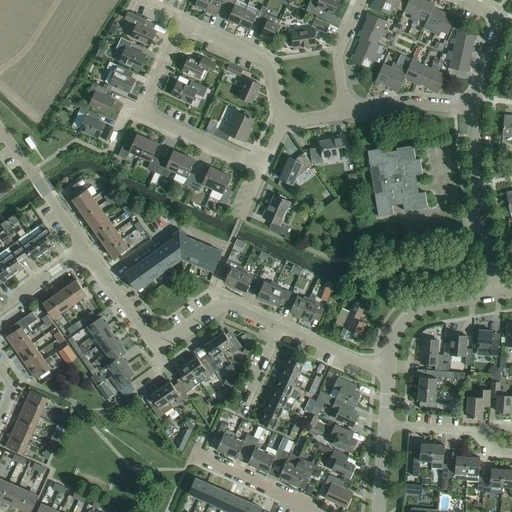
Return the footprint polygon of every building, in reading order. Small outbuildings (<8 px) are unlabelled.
[(205,11),(210,0),(196,0),(194,6),(205,11)] [(226,9),(229,0),(210,0),(205,11),(216,15),(220,7),(226,9)] [(229,0),(226,9),(231,12),(227,20),(238,25),(247,4),(245,10),(234,5),(236,0),(229,0)] [(335,10),(339,0),(318,0),(318,3),(310,0),(307,8),(319,14),(321,9),(332,14),(334,10),(335,10)] [(373,7),(389,14),(393,6),(401,10),(403,6),(399,4),(388,0),(375,0),(375,2),(373,7)] [(413,20),(422,0),(408,0),(407,3),(404,11),(412,14),(410,18),(413,20)] [(424,0),(422,0),(413,20),(417,22),(419,17),(426,21),(427,21),(433,7),(434,4),(429,2),(424,0)] [(259,24),(264,12),(247,4),(238,25),(249,30),(253,21),(259,24)] [(426,21),(425,23),(426,23),(433,27),(431,31),(435,33),(444,12),(437,9),(433,7),(427,21),(426,21)] [(125,18),(131,20),(137,23),(131,36),(150,45),(156,31),(143,25),(146,19),(128,11),(125,17),(125,18)] [(271,40),(275,31),(278,25),(281,19),(270,14),(264,12),(259,24),(264,26),(260,35),(271,40)] [(448,34),(451,26),(455,17),(444,12),(435,33),(438,34),(440,30),(448,34)] [(386,20),(370,13),(365,25),(385,34),(387,30),(383,28),(386,20)] [(326,31),(329,24),(315,18),(312,25),(326,31)] [(362,31),(360,36),(362,37),(376,43),(379,36),(384,38),(385,34),(365,25),(362,31)] [(294,48),(303,47),(316,45),(313,28),(291,31),(294,48)] [(472,47),(475,35),(457,31),(455,39),(451,38),(450,42),(472,47)] [(139,69),(145,55),(130,48),(132,42),(121,37),(116,48),(124,52),(120,60),(135,67),(133,71),(134,71),(135,67),(139,69)] [(360,42),(357,49),(378,57),(380,54),(376,52),(379,45),(379,44),(376,43),(362,37),(360,42)] [(437,41),(434,47),(440,49),(443,43),(437,41)] [(448,54),(470,59),(471,52),(472,47),(455,43),(453,51),(448,50),(448,54)] [(355,55),(352,60),(357,62),(369,67),(372,59),(376,61),(378,57),(357,49),(355,55)] [(467,71),(470,59),(448,54),(447,58),(451,59),(450,68),(467,71)] [(416,81),(423,65),(415,62),(417,57),(413,56),(405,73),(406,74),(405,76),(416,81)] [(436,66),(439,58),(435,56),(432,61),(433,62),(432,64),(430,68),(423,65),(416,81),(427,86),(436,66)] [(215,63),(202,57),(200,62),(188,57),(182,70),(200,78),(205,65),(213,68),(215,63)] [(225,69),(228,64),(220,60),(218,66),(225,69)] [(110,69),(105,81),(110,83),(109,84),(119,88),(128,93),(135,79),(131,77),(133,72),(121,66),(112,62),(110,61),(107,67),(110,69)] [(240,75),(242,69),(229,63),(226,69),(240,75)] [(387,85),(396,64),(392,63),(391,67),(383,63),(375,80),(387,85)] [(399,90),(405,76),(406,74),(405,73),(398,70),(400,66),(396,64),(387,85),(399,90)] [(436,66),(427,86),(433,89),(438,91),(446,75),(438,71),(440,67),(436,66)] [(252,103),(261,84),(246,77),(237,96),(252,103)] [(207,87),(200,84),(191,80),(189,86),(178,81),(171,95),(191,103),(195,93),(203,97),(207,87)] [(105,89),(93,83),(90,88),(95,91),(89,104),(109,113),(115,99),(103,94),(105,89)] [(98,137),(104,123),(91,117),(94,112),(81,106),(78,112),(86,115),(80,129),(98,137)] [(215,128),(212,134),(227,141),(230,134),(246,141),(250,133),(248,132),(254,119),(249,117),(251,113),(245,110),(243,114),(234,110),(225,132),(215,128)] [(221,127),(225,116),(218,114),(214,125),(221,127)] [(505,114),(503,135),(511,136),(511,114),(505,114)] [(140,155),(148,139),(137,134),(131,146),(124,143),(118,155),(126,159),(127,156),(132,158),(134,153),(140,155)] [(348,155),(346,144),(345,134),(334,136),(335,138),(319,141),(321,148),(319,148),(318,147),(309,148),(312,164),(323,162),(322,157),(337,154),(337,157),(348,155)] [(29,136),(25,139),(32,149),(36,146),(29,136)] [(155,172),(160,159),(153,156),(159,143),(148,139),(140,155),(151,160),(147,168),(155,172)] [(415,159),(413,145),(414,145),(396,148),(397,150),(383,152),(382,147),(367,150),(374,193),(378,216),(379,216),(393,213),(393,214),(392,204),(399,203),(399,202),(403,201),(404,210),(428,206),(427,206),(425,192),(425,191),(418,193),(415,175),(423,173),(422,173),(420,159),(420,158),(415,159)] [(176,172),(184,155),(173,150),(168,162),(160,159),(155,172),(167,177),(171,169),(176,172)] [(312,164),(304,153),(295,159),(289,157),(285,166),(280,170),(282,173),(280,179),(292,184),(296,176),(312,164)] [(176,172),(173,179),(184,184),(184,185),(191,188),(197,175),(189,172),(195,160),(184,155),(176,172)] [(213,188),(220,171),(210,166),(204,179),(197,175),(191,188),(198,191),(202,183),(213,188)] [(228,204),(228,203),(233,192),(226,188),(231,176),(220,171),(213,188),(224,193),(220,201),(228,204)] [(78,207),(93,197),(87,189),(72,199),(78,207)] [(280,223),(289,201),(284,199),(275,195),(268,210),(266,209),(263,217),(272,221),(269,227),(286,235),(289,228),(280,223)] [(84,216),(99,205),(93,197),(78,207),(84,216)] [(136,200),(130,202),(134,211),(139,209),(136,200)] [(90,224),(105,214),(99,205),(84,216),(90,224)] [(96,232),(111,222),(105,214),(90,224),(96,232)] [(55,238),(43,222),(38,225),(42,231),(32,238),(43,254),(53,247),(50,242),(55,238)] [(102,241),(117,231),(111,222),(96,232),(102,241)] [(214,271),(221,254),(222,251),(185,236),(186,233),(179,230),(172,235),(174,237),(124,272),(126,275),(137,290),(182,258),(214,271)] [(108,249),(123,239),(117,231),(102,241),(108,249)] [(43,254),(32,238),(28,232),(13,243),(21,253),(26,250),(33,261),(43,254)] [(7,245),(12,242),(7,235),(3,239),(7,245)] [(114,258),(128,247),(123,239),(108,249),(114,258)] [(14,275),(24,268),(16,257),(21,253),(13,243),(8,246),(12,252),(2,258),(14,275)] [(14,275),(2,258),(0,255),(0,275),(4,281),(14,275)] [(225,264),(220,275),(226,278),(224,281),(229,284),(228,286),(234,289),(243,269),(244,266),(228,259),(225,264)] [(253,290),(258,279),(247,273),(248,271),(243,269),(234,289),(240,291),(241,289),(246,291),(248,288),(253,290)] [(78,300),(79,300),(87,294),(77,279),(68,285),(78,300)] [(270,284),(258,279),(253,290),(259,293),(257,296),(262,298),(261,301),(267,303),(276,284),(271,281),(270,284)] [(286,305),(291,293),(280,288),(281,286),(276,284),(267,303),(273,306),(274,303),(279,306),(281,302),(286,305)] [(70,306),(78,300),(68,285),(60,291),(70,306)] [(331,290),(325,288),(321,299),(327,301),(331,290)] [(61,312),(70,306),(60,291),(51,297),(61,312)] [(302,298),(291,293),(286,305),(292,307),(290,311),(295,313),(294,315),(300,318),(309,298),(308,298),(303,296),(302,298)] [(309,298),(300,318),(307,321),(308,318),(312,320),(314,317),(319,319),(323,310),(324,308),(318,306),(320,302),(314,300),(316,295),(311,293),(308,298),(309,298)] [(53,318),(61,312),(51,297),(43,303),(48,311),(53,318)] [(358,320),(366,303),(356,299),(351,311),(342,307),(335,323),(343,327),(339,336),(356,343),(359,338),(357,337),(359,333),(360,334),(366,323),(358,320)] [(14,331),(6,336),(12,345),(27,334),(32,331),(28,325),(37,318),(32,311),(10,326),(14,331)] [(83,325),(87,322),(92,319),(88,314),(84,317),(80,320),(83,325)] [(104,322),(100,316),(92,322),(87,325),(94,334),(108,324),(106,321),(104,322)] [(75,331),(79,327),(83,325),(80,320),(71,326),(75,331)] [(100,343),(113,334),(110,329),(111,328),(108,324),(94,334),(100,343)] [(60,330),(66,340),(72,336),(66,327),(60,330)] [(497,355),(498,350),(499,340),(492,339),(492,330),(479,329),(478,339),(477,354),(490,355),(497,355)] [(230,340),(224,331),(214,338),(223,351),(228,348),(232,353),(242,346),(235,336),(230,340)] [(18,353),(33,343),(27,334),(12,345),(18,353)] [(117,339),(113,334),(100,343),(106,352),(121,342),(118,338),(117,339)] [(471,365),(471,358),(472,348),(466,348),(467,335),(451,334),(449,354),(465,355),(465,364),(471,365)] [(74,348),(78,346),(72,336),(68,339),(71,343),(74,348)] [(215,371),(220,368),(217,364),(222,360),(218,355),(223,351),(214,338),(204,345),(210,353),(205,357),(215,371)] [(442,370),(442,365),(443,354),(437,354),(438,340),(423,339),(421,363),(437,364),(437,370),(442,370)] [(121,355),(126,352),(122,346),(123,346),(121,342),(106,352),(112,361),(113,361),(121,355)] [(24,361),(39,351),(33,343),(18,353),(24,361)] [(67,345),(59,350),(63,357),(71,351),(67,345)] [(80,357),(84,354),(78,346),(74,348),(80,357)] [(30,370),(45,360),(39,351),(24,361),(30,370)] [(125,360),(121,355),(113,361),(112,361),(108,364),(114,373),(129,363),(126,359),(125,360)] [(200,360),(197,356),(187,363),(200,382),(210,375),(215,371),(205,357),(200,360)] [(304,363),(290,357),(288,363),(284,361),(282,367),(285,368),(299,374),(302,368),(307,371),(311,362),(305,359),(304,363)] [(36,378),(37,377),(44,373),(51,368),(45,360),(30,370),(36,378)] [(94,368),(90,363),(87,366),(93,375),(96,373),(99,371),(96,367),(94,368)] [(119,391),(132,382),(128,377),(134,373),(130,367),(131,366),(129,363),(114,373),(119,380),(115,383),(116,385),(115,386),(119,391)] [(186,392),(195,385),(200,382),(187,363),(177,370),(183,378),(178,382),(186,392)] [(299,374),(285,368),(283,374),(279,372),(277,378),(280,379),(294,385),(300,388),(302,382),(297,380),(299,374)] [(499,382),(500,368),(498,368),(492,375),(491,381),(490,390),(490,395),(497,396),(496,410),(511,411),(511,401),(511,396),(504,395),(504,389),(499,388),(500,382),(499,382)] [(453,372),(447,371),(442,371),(442,370),(437,370),(426,369),(425,376),(420,376),(419,388),(436,389),(436,381),(439,381),(441,380),(442,377),(453,378),(453,372)] [(97,385),(102,382),(96,373),(93,375),(90,377),(97,385)] [(319,383),(322,377),(316,375),(313,381),(319,383)] [(356,385),(338,377),(330,395),(336,398),(336,397),(350,404),(354,406),(360,393),(350,388),(352,384),(356,385)] [(294,385),(280,379),(278,385),(275,383),(272,389),(275,390),(289,396),(295,398),(298,393),(292,390),(294,385)] [(102,382),(97,385),(101,390),(107,399),(113,395),(103,381),(102,382)] [(170,381),(161,388),(170,401),(175,398),(179,403),(188,396),(186,392),(178,382),(173,385),(170,381)] [(231,381),(225,386),(230,392),(236,387),(231,381)] [(319,383),(313,381),(311,387),(317,389),(319,383)] [(376,391),(378,384),(367,381),(365,388),(376,391)] [(159,417),(169,410),(173,407),(169,401),(170,401),(161,388),(151,395),(156,403),(151,407),(159,417)] [(419,388),(418,400),(435,401),(435,392),(436,389),(419,388)] [(490,406),(490,395),(490,390),(480,389),(479,397),(468,396),(467,416),(473,416),(473,417),(476,417),(482,417),(483,405),(490,406)] [(43,406),(47,397),(31,390),(27,399),(43,406)] [(270,394),(267,400),(270,401),(284,407),(291,409),(293,404),(287,401),(289,396),(275,390),(273,396),(270,394)] [(353,426),(359,414),(348,409),(350,404),(336,397),(336,398),(332,408),(338,411),(335,418),(344,422),(353,426)] [(39,416),(41,411),(43,406),(27,399),(23,409),(39,416)] [(284,407),(270,401),(268,406),(265,405),(262,410),(265,412),(279,418),(284,407)] [(309,413),(312,406),(306,404),(303,410),(309,413)] [(35,425),(39,416),(23,409),(18,418),(35,425)] [(279,418),(265,412),(263,417),(260,416),(257,421),(274,429),(279,418)] [(313,426),(318,416),(310,412),(305,422),(313,426)] [(31,435),(35,425),(18,418),(14,427),(31,435)] [(296,418),(296,419),(293,424),(300,427),(302,421),(296,418)] [(226,454),(234,436),(225,432),(228,425),(222,422),(216,435),(222,437),(216,450),(226,454)] [(186,430),(191,433),(195,426),(191,423),(186,430)] [(295,438),(297,433),(300,427),(293,424),(291,431),(288,435),(295,438)] [(352,452),(357,440),(346,435),(348,430),(335,424),(331,435),(336,437),(333,444),(342,448),(352,452)] [(264,428),(258,425),(253,436),(246,452),(251,454),(247,463),(257,468),(265,450),(260,448),(262,443),(258,441),(264,428)] [(26,444),(31,435),(14,427),(10,437),(26,444)] [(246,452),(253,436),(247,433),(244,441),(234,436),(226,454),(236,459),(240,449),(246,452)] [(22,453),(26,444),(10,437),(6,446),(22,453)] [(285,446),(287,440),(281,437),(278,443),(280,444),(278,447),(277,450),(268,446),(266,451),(265,450),(257,468),(267,473),(271,463),(277,466),(284,450),(283,449),(284,446),(285,446)] [(431,461),(433,443),(421,443),(420,452),(414,451),(412,475),(418,476),(419,460),(431,461)] [(448,478),(449,464),(443,464),(443,462),(445,444),(433,443),(431,461),(431,468),(443,469),(442,478),(448,478)] [(324,445),(322,451),(332,455),(330,458),(330,460),(335,463),(332,469),(340,473),(349,477),(355,465),(346,461),(348,456),(339,452),(334,450),(324,445)] [(288,482),(296,464),(300,457),(284,450),(277,466),(282,468),(278,477),(288,482)] [(361,455),(358,460),(368,465),(371,460),(361,455)] [(466,480),(467,456),(456,455),(455,464),(449,464),(448,478),(466,480)] [(24,464),(26,458),(20,456),(18,461),(24,464)] [(467,456),(466,480),(474,480),(478,481),(477,490),(483,490),(484,477),(478,476),(479,473),(480,457),(467,456)] [(296,464),(288,482),(298,487),(304,474),(309,477),(314,468),(315,464),(317,460),(313,458),(311,462),(309,461),(300,457),(296,464)] [(38,470),(40,465),(34,462),(32,468),(38,470)] [(318,477),(321,471),(314,467),(311,474),(318,477)] [(502,486),(503,469),(491,468),(490,478),(484,477),(483,490),(490,491),(489,492),(501,493),(502,486)] [(511,469),(503,469),(502,486),(509,487),(509,491),(511,496),(511,469)] [(346,507),(352,492),(341,487),(344,480),(329,474),(326,481),(323,487),(328,489),(325,497),(346,507)] [(8,481),(0,477),(0,498),(1,499),(9,481),(8,481)] [(199,500),(207,482),(196,477),(189,492),(196,495),(195,498),(199,500)] [(11,503),(19,486),(9,481),(1,499),(11,503)] [(58,490),(61,485),(55,482),(53,488),(58,490)] [(211,502),(218,487),(207,482),(199,500),(203,502),(204,499),(211,502)] [(64,493),(67,488),(61,485),(58,490),(64,493)] [(21,508),(29,490),(19,486),(11,503),(21,508)] [(221,510),(229,492),(218,487),(211,502),(218,506),(217,508),(221,510)] [(30,511),(31,511),(35,503),(39,495),(29,490),(21,508),(30,511)] [(78,499),(80,494),(75,491),(72,497),(78,499)] [(232,511),(233,511),(240,497),(229,492),(221,510),(225,511),(226,509),(232,511)] [(84,502),(86,496),(80,494),(78,499),(84,502)] [(245,511),(250,502),(240,497),(233,511),(245,511)] [(98,508),(100,503),(94,500),(92,506),(98,508)] [(259,511),(262,507),(250,502),(245,511),(259,511)] [(48,511),(51,507),(41,503),(36,511),(48,511)]
